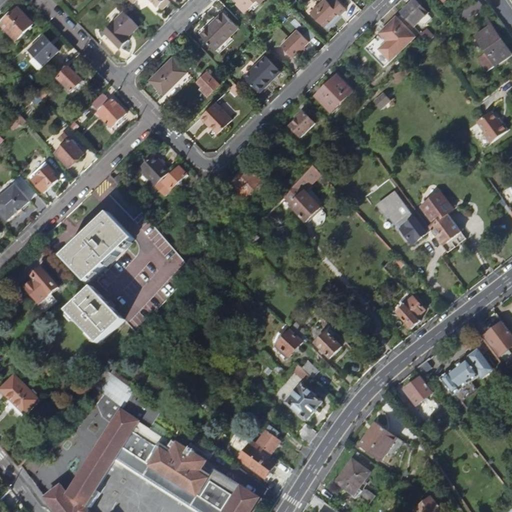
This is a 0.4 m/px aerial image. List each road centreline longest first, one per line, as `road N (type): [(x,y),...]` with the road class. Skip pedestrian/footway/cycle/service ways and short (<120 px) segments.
road 1 (tertiary): [(286,511),(371,387),(511,277)]
road 2 (unclassified): [(157,118),(200,161),(221,161),(386,0)]
road 3 (unclassified): [(0,267),(157,118)]
